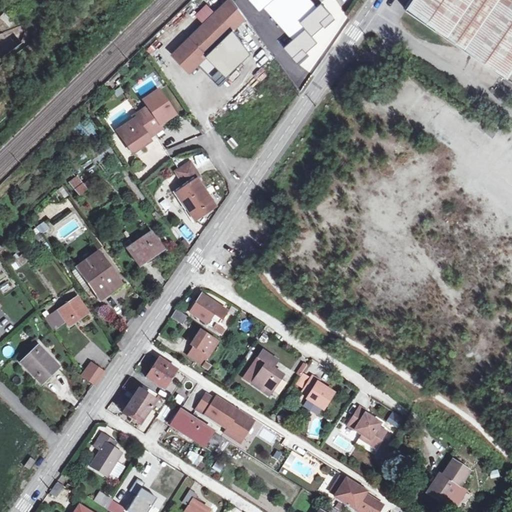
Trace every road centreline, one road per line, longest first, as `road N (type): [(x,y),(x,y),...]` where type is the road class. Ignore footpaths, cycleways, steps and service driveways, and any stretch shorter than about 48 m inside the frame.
road 1 (tertiary): [(376,0),(188,270)]
road 2 (residential): [(139,341),(387,499)]
road 3 (residential): [(407,412),(188,270)]
road 4 (residential): [(91,410),(252,511)]
